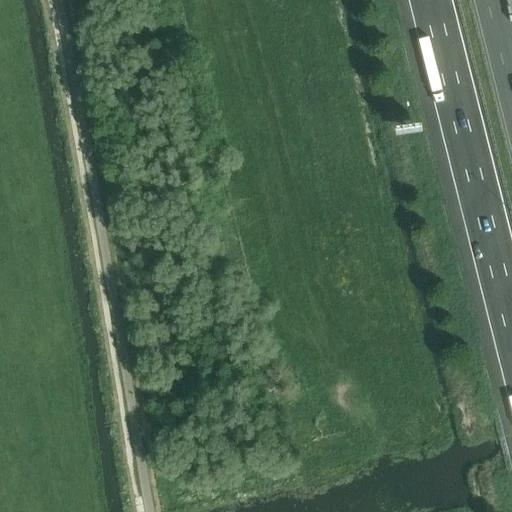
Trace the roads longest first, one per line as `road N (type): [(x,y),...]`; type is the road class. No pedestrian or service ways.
road 1 (unknown): [(141,511),(43,0)]
road 2 (motorway): [(429,0),(511,330)]
